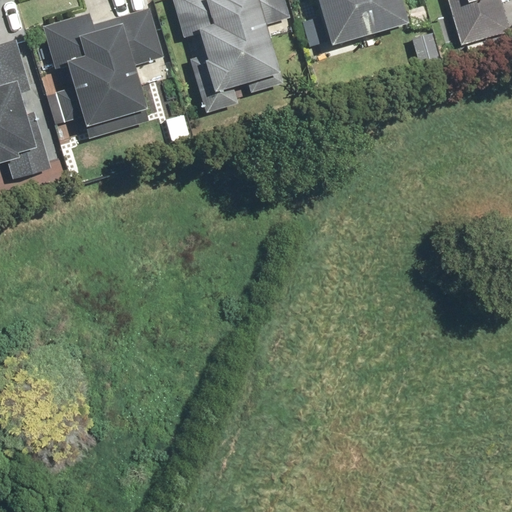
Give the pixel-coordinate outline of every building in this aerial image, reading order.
[(166,0),(198,111),(280,88),(261,24),(286,17),(281,0),(166,0)] [(309,0),(322,44),(413,20),(408,0),(309,0)] [(511,0),(463,0),(465,3),(447,8),(458,44),(511,28),(511,0)] [(88,24),(87,15),(41,25),(66,141),(144,124),(125,66),(159,57),(149,10),(88,24)] [(430,32),(406,40),(415,66),(439,58),(430,32)] [(11,39),(0,42),(0,161),(6,160),(11,179),(49,168),(11,39)] [(152,120),(157,140),(186,133),(180,112),(152,120)]
